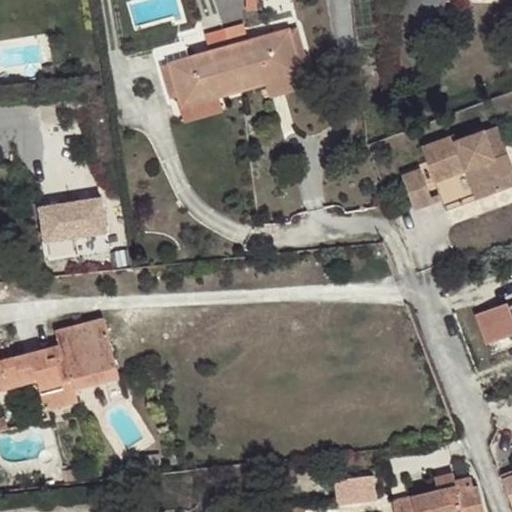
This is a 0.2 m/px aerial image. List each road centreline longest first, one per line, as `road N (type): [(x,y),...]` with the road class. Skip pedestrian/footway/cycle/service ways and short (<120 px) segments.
road 1 (residential): [(260,236),(386,226),(499,511)]
road 2 (unknown): [(149,300),(410,286)]
